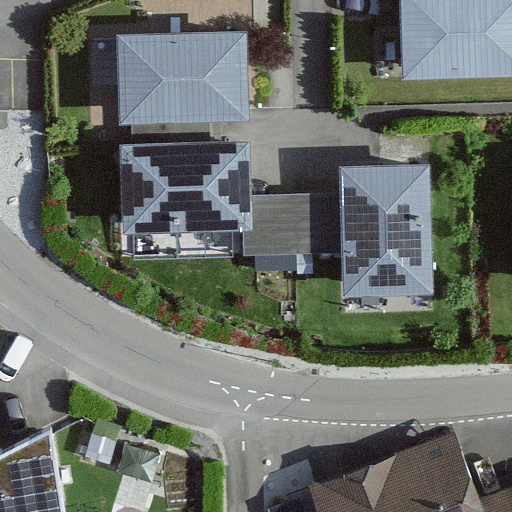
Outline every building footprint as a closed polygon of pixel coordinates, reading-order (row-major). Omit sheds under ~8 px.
[(511,0),(410,0),(413,66),(511,62),(511,0)] [(260,24),(127,25),(127,108),(261,108),(260,24)] [(259,130),(132,134),(135,217),(261,213),(259,130)] [(447,151),(352,153),(354,280),(449,278),(447,151)] [(78,511),(65,417),(0,450),(0,511),(78,511)] [(449,426),(302,482),(313,511),(511,511),(511,487),(477,500),(449,426)]
